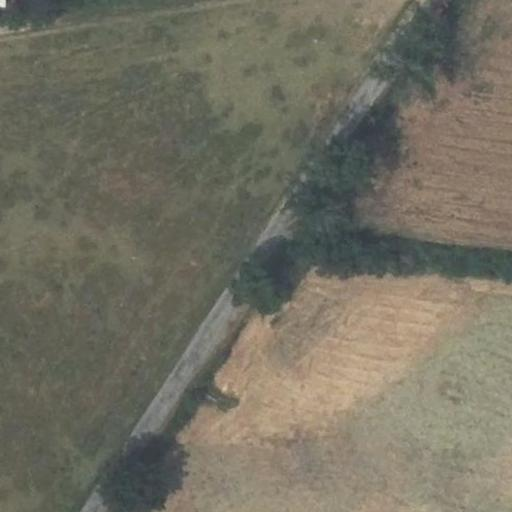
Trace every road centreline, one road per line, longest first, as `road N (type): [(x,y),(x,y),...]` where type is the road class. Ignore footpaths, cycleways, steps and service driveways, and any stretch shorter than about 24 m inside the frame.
road 1 (unclassified): [(82,511),(254,238)]
road 2 (unclassified): [(433,0),(254,238)]
